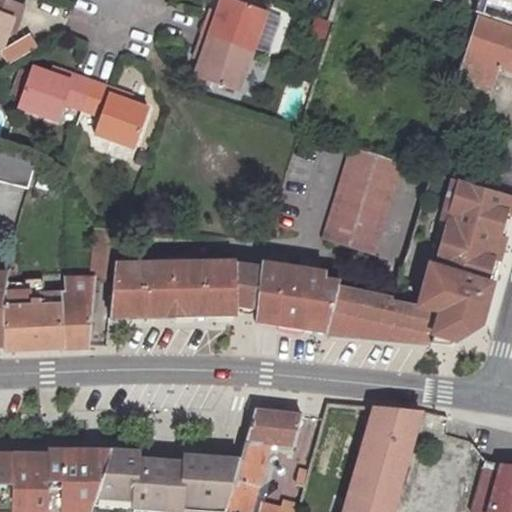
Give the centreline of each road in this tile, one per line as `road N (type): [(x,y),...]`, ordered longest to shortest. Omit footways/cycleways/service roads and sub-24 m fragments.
road 1 (secondary): [(0,374),(246,372),(487,400)]
road 2 (unknown): [(311,260),(378,277),(394,267),(421,173)]
road 3 (unknown): [(246,372),(257,264),(272,256),(311,260)]
